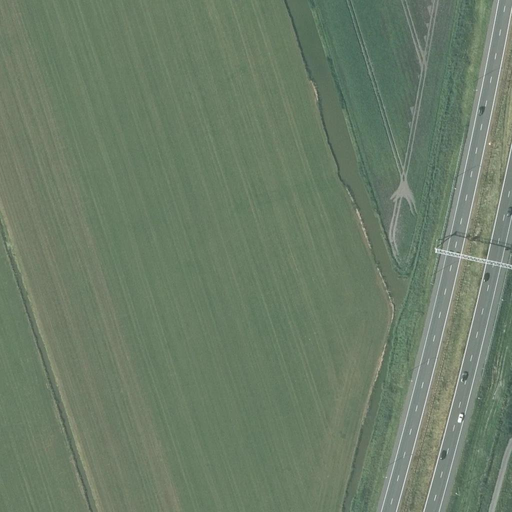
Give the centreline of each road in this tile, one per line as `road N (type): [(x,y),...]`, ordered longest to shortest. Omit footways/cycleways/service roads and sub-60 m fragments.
road 1 (motorway): [(505,0),(431,350),(387,511)]
road 2 (motorway): [(430,511),(511,174)]
